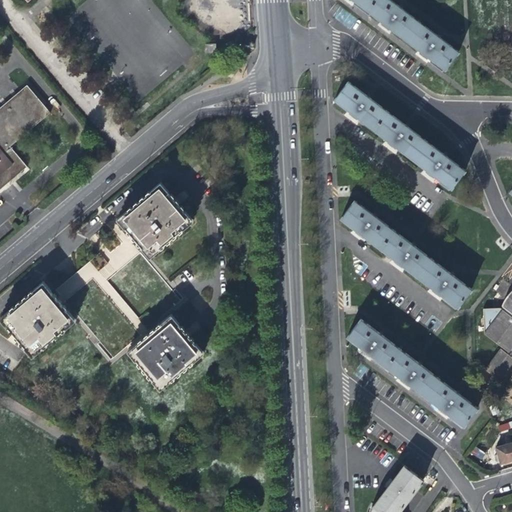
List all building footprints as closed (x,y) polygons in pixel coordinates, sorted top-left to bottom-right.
[(350,0),(351,4),(352,21),(384,20),(384,12),(380,12),(380,11),(376,11),(377,4),(377,0),(350,0)] [(215,56),(215,46),(205,46),(206,56),(215,56)] [(0,188),(26,167),(10,147),(49,115),(25,86),(0,106),(0,188)] [(372,123),(364,123),(361,123),(361,111),(338,112),(338,119),(339,138),(340,159),(345,159),(346,167),(346,183),(373,183),(379,182),(379,174),(374,174),(371,174),(371,166),(372,166),(372,157),(365,157),(365,148),(362,148),(362,140),(365,140),(372,140),(372,123)] [(133,226),(150,247),(152,245),(158,253),(166,247),(168,249),(192,228),(190,226),(198,220),(192,212),(193,211),(185,202),(176,191),(175,192),(167,182),(159,189),(157,187),(134,207),(135,209),(127,215),(135,225),(133,226)] [(346,183),(347,213),(365,212),(373,212),(373,183),(346,183)] [(377,224),(368,224),(365,224),(365,212),(347,213),(342,213),(343,221),(343,239),(344,260),(350,260),(350,268),(351,285),(355,285),(374,285),(383,284),(383,276),(379,276),(379,275),(376,275),(376,268),(376,258),(370,258),(370,250),(366,250),(366,242),(369,242),(377,242),(377,224)] [(98,271),(107,263),(99,254),(90,261),(98,271)] [(31,348),(32,346),(39,355),(47,348),(49,350),(73,330),(71,328),(79,321),(72,312),(74,311),(57,291),(55,292),(47,283),(39,289),(38,288),(13,308),(15,310),(7,317),(15,326),(14,327),(22,337),(31,348)] [(374,285),(355,285),(356,315),(366,314),(374,315),(374,285)] [(481,310),(483,335),(507,354),(506,355),(500,351),(485,372),(499,383),(511,365),(511,290),(508,294),(505,298),(502,303),(501,307),(504,309),(508,313),(506,315),(502,312),(499,309),(481,310)] [(443,411),(464,426),(477,408),(477,397),(469,393),(366,314),(343,338),(367,355),(411,387),(443,411)] [(144,360),(161,379),(163,378),(170,386),(178,379),(179,381),(203,361),(201,359),(209,352),(202,344),(204,343),(196,333),(187,323),(185,324),(178,315),(170,322),(168,320),(144,341),(146,342),(138,349),(146,358),(144,360)] [(510,461),(511,460),(511,442),(494,448),(499,464),(510,461)] [(425,471),(402,455),(389,475),(370,503),(370,511),(396,511),(425,471)]
